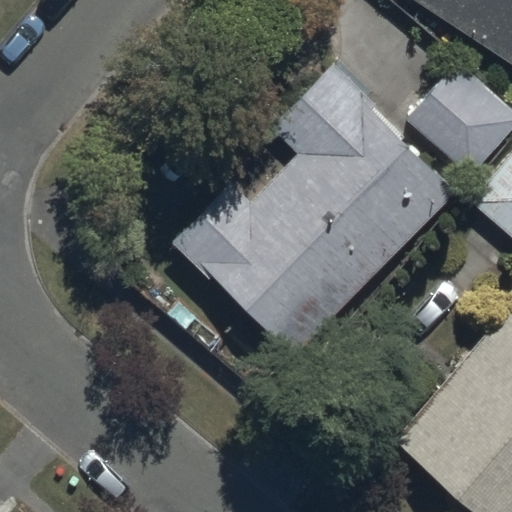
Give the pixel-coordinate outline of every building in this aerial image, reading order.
[(511,0),(423,0),(511,58),(511,0)] [(293,351),(455,190),(369,105),(374,100),(331,56),(262,125),(291,154),(248,197),(229,178),(174,233),(293,351)] [(472,172),(511,123),(511,104),(456,58),(407,118),(472,172)] [(511,148),(471,196),(511,230),(511,148)] [(487,511),(511,511),(511,293),(395,435),(487,511)]
